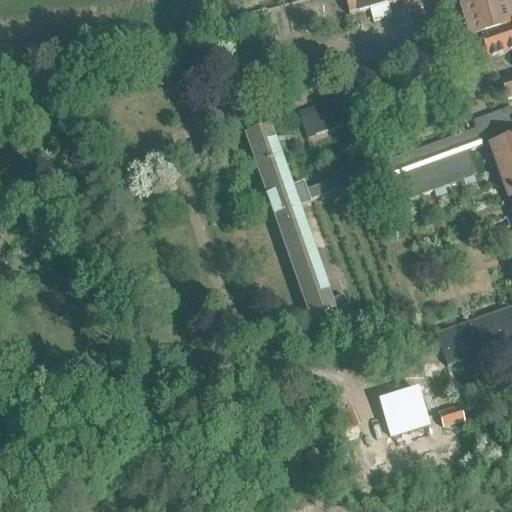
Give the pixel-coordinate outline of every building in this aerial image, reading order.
[(344,0),(350,17),(370,12),(373,22),(391,17),(388,7),(416,0),(456,0),(467,39),(478,35),(487,61),(511,52),(511,78),(500,82),(506,102),(511,100),(511,9),(509,0),(344,0)] [(349,96),(297,113),(305,140),(358,122),(349,96)] [(257,131),(244,136),(310,322),(337,312),(336,311),(347,307),(343,297),(332,301),(329,294),(299,209),(311,205),(310,202),(340,192),(344,196),(349,197),(353,197),(357,193),(357,188),(356,185),(365,182),(372,202),(386,197),(390,209),(476,177),(467,153),(482,147),(480,139),(510,128),(511,134),(511,141),(510,142),(508,140),(505,138),(501,138),(498,141),(496,143),(496,147),(490,149),(509,203),(511,210),(511,269),(511,270),(511,273),(511,308),(434,336),(445,368),(511,344),(511,109),(473,122),(475,130),(307,192),(304,184),(292,188),(270,127),(257,131)] [(417,393),(381,406),(394,441),(395,441),(398,450),(431,438),(428,429),(429,428),(417,393)] [(445,412),(439,414),(440,417),(439,417),(442,430),(463,424),(459,408),(451,410),(445,411),(445,412)]
